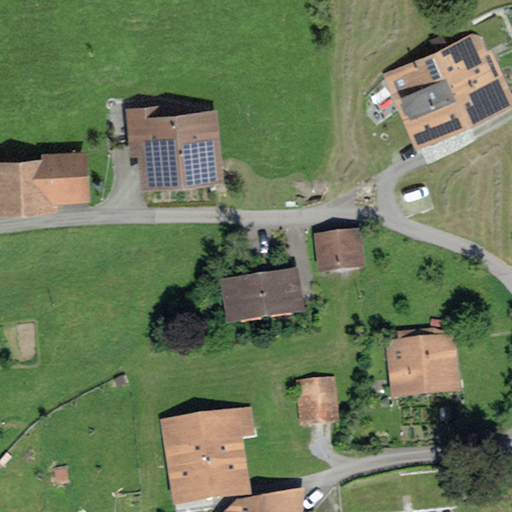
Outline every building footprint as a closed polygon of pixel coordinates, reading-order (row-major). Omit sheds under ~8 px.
[(511,94),(482,29),(447,45),(442,34),(430,39),(435,50),(432,51),(466,125),(511,104),(511,94)] [(416,148),(466,125),(432,51),(383,74),(416,148)] [(225,182),(218,108),(165,113),(164,103),(126,106),(131,154),(139,153),(143,190),(225,182)] [(92,199),(88,149),(41,153),(42,157),(0,160),(0,214),(59,210),(59,202),(92,199)] [(362,228),(314,234),(320,275),(367,270),(362,228)] [(298,267),(259,274),(268,321),(308,315),(298,267)] [(259,274),(221,280),(228,328),(268,321),(259,274)] [(398,354),(401,391),(450,387),(446,345),(433,346),(431,329),(402,332),(403,335),(392,336),(393,351),(389,351),(389,355),(398,354)] [(336,418),(332,381),(300,384),(303,421),(336,418)] [(250,426),(248,409),(227,412),(227,418),(164,427),(165,436),(167,436),(175,496),(237,488),(229,429),(250,426)] [(300,511),(296,493),(267,500),(264,511),(300,511)] [(264,511),(267,500),(241,506),(241,511),(264,511)]
